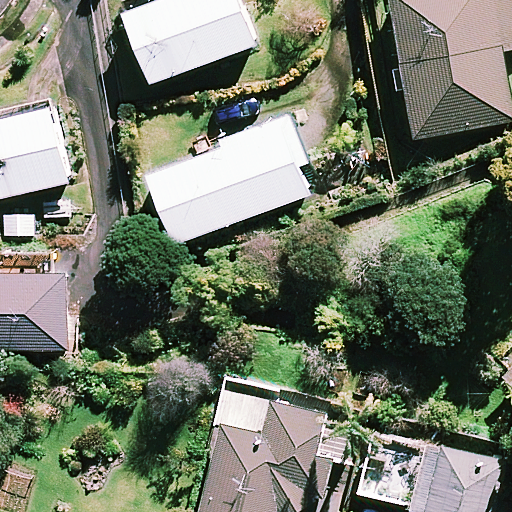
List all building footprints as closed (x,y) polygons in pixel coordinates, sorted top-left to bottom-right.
[(261,54),(241,0),(176,0),(129,17),(156,91),(261,54)] [(511,2),(497,5),(496,0),(392,0),(420,145),(511,127),(511,94),(505,57),(511,55),(511,2)] [(0,206),(73,190),(57,116),(0,127),(0,206)] [(323,199),(296,127),(154,180),(181,252),(323,199)] [(0,354),(72,357),(74,283),(0,281),(0,354)] [(352,467),(362,421),(279,404),(282,389),(234,379),(221,440),(205,511),(310,511),(329,500),(336,464),(352,467)] [(501,511),(511,469),(447,454),(432,511),(501,511)]
